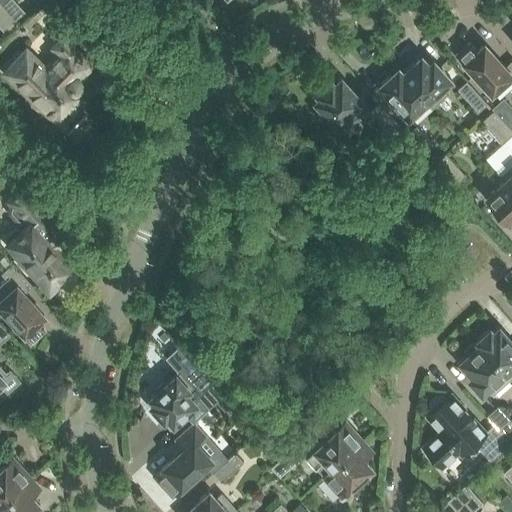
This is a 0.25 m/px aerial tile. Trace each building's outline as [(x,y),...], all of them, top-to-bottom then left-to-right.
[(14,0),(0,0),(0,2),(17,22),(27,14),(14,0)] [(18,22),(17,22),(0,2),(0,26),(5,33),(18,22)] [(26,50),(5,71),(30,95),(31,100),(32,104),(35,107),(36,107),(40,109),(45,109),(60,124),(64,127),(81,108),(78,105),(86,98),(77,90),(78,88),(79,85),(79,81),(77,78),(90,64),(63,38),(54,47),(61,54),(51,65),(49,63),(44,67),(40,71),(23,55),(27,51),(26,50)] [(511,59),(504,66),(484,44),(477,50),(470,43),(457,55),(491,93),(509,77),(511,80),(511,59)] [(443,86),(451,79),(433,60),(429,64),(421,55),(402,72),(398,68),(432,106),(448,92),(443,86)] [(432,106),(398,68),(379,85),(408,118),(426,101),(431,106),(432,106)] [(351,111),(362,101),(341,77),(335,84),(331,80),(316,94),(319,97),(315,101),(342,131),(357,117),(351,111)] [(487,103),(466,80),(457,88),(478,111),(487,103)] [(511,108),(503,99),(492,109),(493,110),(511,130),(511,108)] [(399,124),(378,102),(369,110),(389,133),(399,124)] [(511,134),(511,130),(493,110),(481,121),(501,144),(511,134)] [(432,143),(416,125),(407,133),(423,151),(432,143)] [(466,175),(445,152),(436,161),(457,183),(466,175)] [(511,155),(496,170),(505,180),(511,187),(511,155)] [(511,187),(505,180),(485,197),(508,222),(511,218),(511,187)] [(72,267),(52,244),(64,234),(24,189),(10,201),(30,223),(22,230),(20,228),(17,227),(15,228),(9,233),(8,235),(9,238),(11,240),(8,242),(49,288),(72,267)] [(6,278),(0,283),(0,306),(31,341),(44,329),(37,322),(44,316),(24,293),(33,285),(13,262),(1,273),(6,278)] [(0,342),(10,334),(10,333),(0,321),(0,342)] [(511,340),(500,327),(496,331),(494,329),(493,331),(490,327),(475,340),(510,378),(511,375),(511,340)] [(510,378),(475,340),(475,341),(478,344),(463,357),(465,359),(460,363),(472,376),(468,379),(481,393),(488,387),(493,393),(510,378)] [(157,390),(149,398),(153,402),(150,405),(164,421),(167,418),(173,424),(196,404),(201,400),(197,396),(215,380),(184,344),(167,358),(179,371),(164,384),(163,383),(156,389),(157,390)] [(0,383),(0,384),(7,391),(19,380),(10,370),(6,374),(0,367),(0,383)] [(215,380),(197,396),(201,400),(208,408),(226,392),(215,380)] [(223,415),(235,403),(227,394),(214,406),(223,415)] [(484,432),(472,418),(472,417),(465,409),(464,410),(451,395),(447,399),(444,395),(436,395),(430,400),(430,408),(432,411),(428,415),(442,430),(424,446),(427,450),(427,455),(432,461),(437,461),(441,465),(459,449),(462,453),(480,436),(497,454),(510,443),(502,434),(493,424),(484,432)] [(511,425),(511,420),(498,405),(486,415),(493,424),(502,434),(511,425)] [(212,459),(196,442),(205,434),(194,422),(176,439),(184,448),(154,474),(172,495),(212,459)] [(323,476),(363,441),(345,422),(314,450),(305,458),(315,469),(316,468),(323,476)] [(341,496),(372,468),(355,449),(363,442),(363,441),(323,476),(341,496)] [(279,475),(298,459),(289,450),(271,466),(279,475)] [(221,482),(243,461),(235,452),(212,472),(221,482)] [(0,505),(30,478),(13,458),(0,470),(0,505)] [(0,511),(31,511),(40,504),(23,486),(31,478),(30,478),(0,505),(0,511)] [(455,509),(474,493),(466,483),(447,500),(455,509)] [(232,511),(236,509),(221,493),(216,498),(209,490),(189,508),(192,511),(232,511)] [(458,511),(470,511),(482,502),(474,493),(455,509),(458,511)] [(511,500),(507,495),(500,501),(509,511),(510,511),(511,510),(511,500)] [(288,511),(289,511),(281,502),(269,511),(288,511)] [(308,511),(300,503),(289,511),(308,511)]
